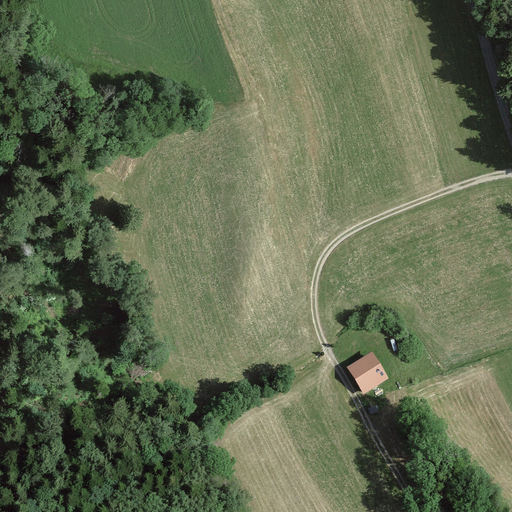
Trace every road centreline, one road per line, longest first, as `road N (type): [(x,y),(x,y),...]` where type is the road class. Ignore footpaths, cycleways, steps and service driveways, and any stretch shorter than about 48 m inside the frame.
road 1 (track): [(416,511),(320,338),(311,315),(314,284),(325,252),(349,233),(511,175)]
road 2 (unclassified): [(511,128),(474,0)]
